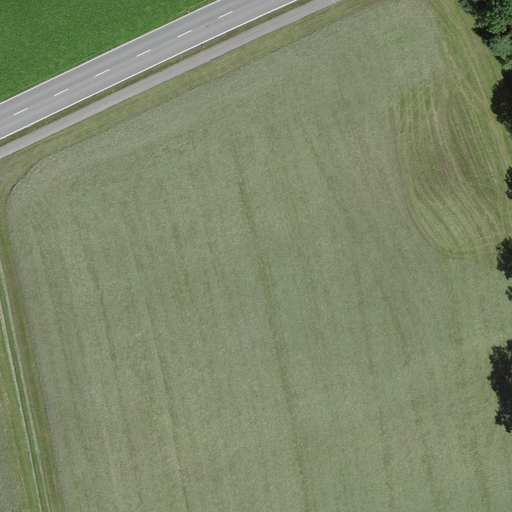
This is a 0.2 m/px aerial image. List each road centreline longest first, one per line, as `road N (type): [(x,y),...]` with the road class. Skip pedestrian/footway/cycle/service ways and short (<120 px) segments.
road 1 (secondary): [(261,0),(0,123)]
road 2 (track): [(46,511),(0,273)]
